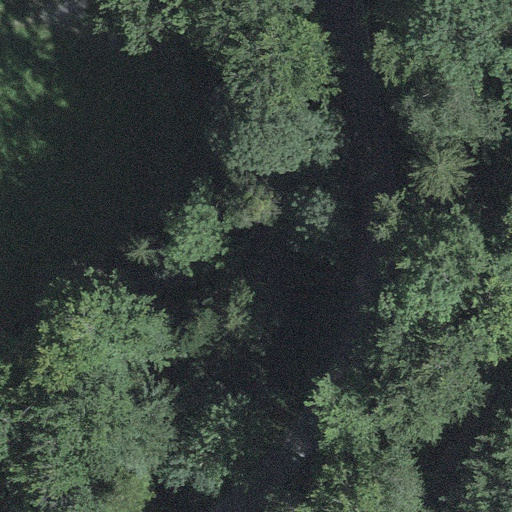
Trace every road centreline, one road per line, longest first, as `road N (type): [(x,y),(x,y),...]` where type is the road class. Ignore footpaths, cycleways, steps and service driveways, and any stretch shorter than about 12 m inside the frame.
road 1 (track): [(349,0),(381,175),(380,308),(310,443),(224,511)]
road 2 (track): [(424,511),(511,390)]
